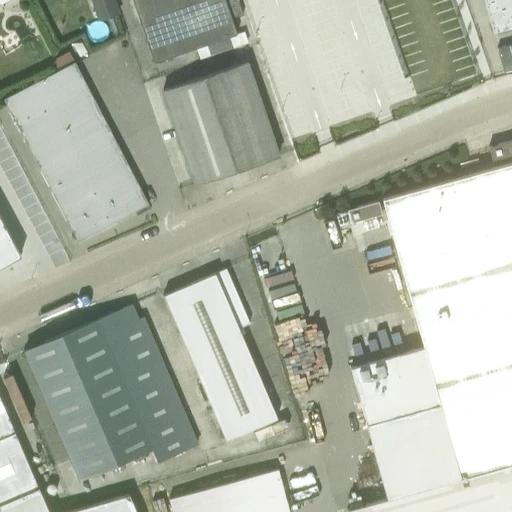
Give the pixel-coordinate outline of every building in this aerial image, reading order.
[(88,0),(96,21),(116,13),(111,0),(88,0)] [(130,0),(152,62),(203,45),(207,56),(231,48),(227,37),(235,34),(223,0),(130,0)] [(225,0),(233,21),(244,17),(238,0),(225,0)] [(358,0),(251,0),(291,136),(389,108),(358,0)] [(405,94),(473,74),(451,0),(380,0),(400,69),(381,74),(387,96),(395,94),(390,77),(400,75),(405,94)] [(511,0),(480,0),(489,31),(490,33),(493,32),(496,32),(495,29),(511,23),(511,0)] [(511,44),(498,48),(495,49),(502,71),(504,71),(511,68),(511,44)] [(69,55),(59,60),(59,69),(73,62),(69,55)] [(81,66),(101,112),(120,104),(100,58),(81,66)] [(161,90),(193,183),(193,184),(276,156),(244,61),(161,90)] [(2,99),(66,223),(76,241),(147,204),(73,62),(59,69),(2,99)] [(112,128),(133,173),(156,162),(135,117),(112,128)] [(511,153),(511,139),(487,147),(490,160),(511,153)] [(511,511),(511,161),(380,198),(422,347),(348,367),(359,406),(385,498),(345,509),(345,511),(511,511)] [(349,222),(380,214),(376,201),(346,209),(349,222)] [(0,264),(3,263),(0,258),(0,242),(8,238),(17,255),(19,254),(0,218),(0,264)] [(224,268),(162,295),(224,440),(275,418),(237,328),(248,323),(224,268)] [(127,305),(23,350),(31,368),(78,478),(149,448),(155,461),(193,445),(142,320),(134,323),(127,305)] [(54,511),(48,511),(0,396),(0,511),(134,511),(127,494),(54,511)] [(285,511),(274,467),(161,493),(165,511),(285,511)]
